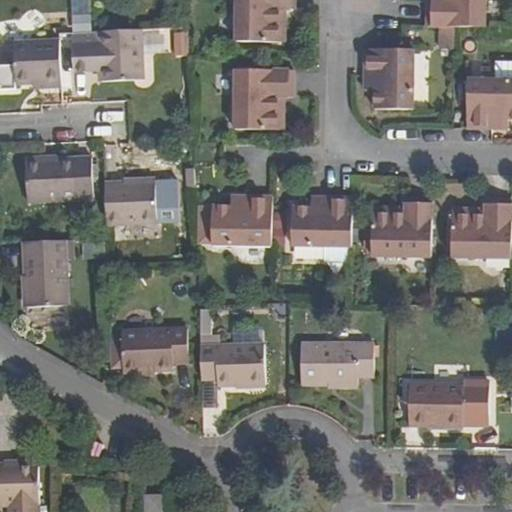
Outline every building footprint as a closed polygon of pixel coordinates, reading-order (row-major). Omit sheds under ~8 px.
[(237,0),(237,42),(278,43),(278,11),(284,11),(295,10),(295,0),(237,0)] [(485,0),(427,0),(428,26),(456,26),(485,27),(485,0)] [(459,28),(442,28),(441,48),(458,48),(459,28)] [(146,80),(144,30),(102,32),(102,45),(74,46),(76,72),(93,71),(93,66),(103,67),(103,72),(103,82),(146,80)] [(191,32),(176,31),(174,55),(189,56),(191,32)] [(64,87),(62,41),(15,43),(17,85),(47,84),(47,88),(64,87)] [(375,79),(375,91),(375,110),(414,110),(415,51),(366,51),(365,78),(375,79)] [(497,79),(511,79),(511,62),(497,63),(497,79)] [(258,71),(235,70),(235,130),(276,130),(277,98),(283,98),(293,98),(294,72),(258,71)] [(365,91),(375,91),(375,79),(365,78),(365,91)] [(511,79),(497,79),(468,79),(468,130),(494,130),(494,119),(511,120),(511,119),(511,79)] [(494,119),(494,130),(511,130),(511,120),(494,119)] [(94,158),(28,160),(30,203),(96,200),(94,158)] [(107,183),(109,225),(159,223),(157,181),(107,183)] [(247,206),(232,206),(214,206),(213,245),(274,245),(274,194),(247,195),(247,206)] [(247,206),(247,195),(232,195),(232,206),(247,206)] [(327,209),(327,199),(313,198),(313,209),(327,209)] [(327,209),(313,209),(294,209),(293,248),(354,249),(355,199),(327,199),(327,209)] [(372,257),(434,257),(435,199),(407,200),(407,209),(407,215),(373,214),(373,232),(364,232),(363,257),(372,257)] [(487,216),(453,216),(453,256),(511,256),(511,199),(488,199),(488,209),(487,216)] [(67,241),(25,243),(28,308),(70,306),(67,241)] [(105,259),(105,242),(84,242),(85,259),(105,259)] [(112,338),(113,368),(125,368),(125,372),(172,373),(173,365),(188,366),(188,332),(125,332),(125,337),(112,338)] [(203,348),(222,348),(222,339),(203,339),(203,348)] [(377,344),(303,345),(303,386),(361,386),(362,378),(377,378),(377,344)] [(203,348),(203,382),(220,382),(220,388),(266,388),(267,348),(222,348),(203,348)] [(464,386),(411,384),(410,426),(463,427),(464,386)] [(0,507),(14,507),(14,511),(40,511),(39,464),(0,464),(0,507)] [(163,511),(164,497),(144,497),(143,511),(163,511)]
